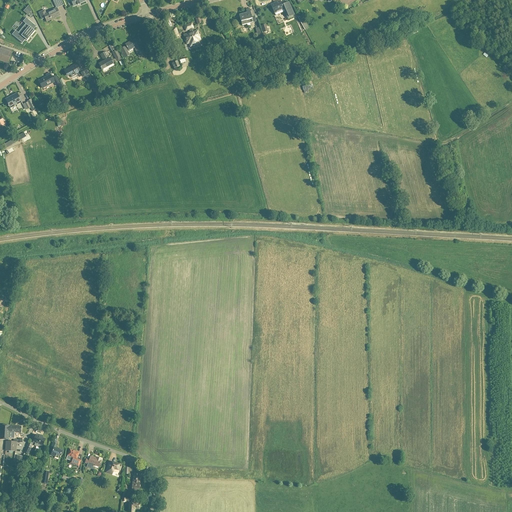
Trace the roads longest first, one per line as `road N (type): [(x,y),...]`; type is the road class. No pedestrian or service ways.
road 1 (track): [(149,14),(167,69),(0,144)]
road 2 (unclassified): [(152,511),(152,476),(144,465),(0,402)]
road 3 (tertiary): [(0,86),(77,39),(146,15)]
